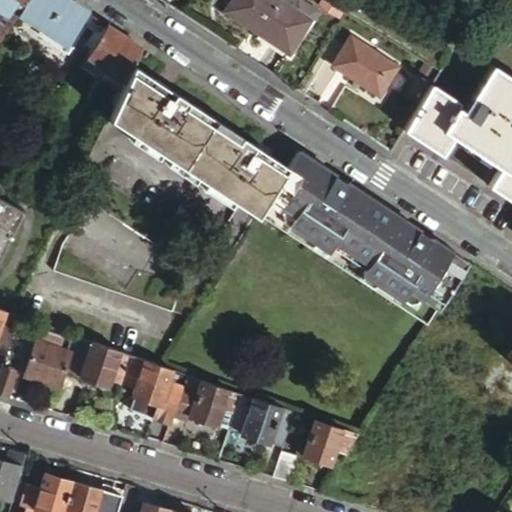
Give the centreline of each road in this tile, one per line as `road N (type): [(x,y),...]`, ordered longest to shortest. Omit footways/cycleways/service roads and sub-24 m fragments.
road 1 (tertiary): [(511,263),(112,0)]
road 2 (residential): [(0,423),(291,511)]
